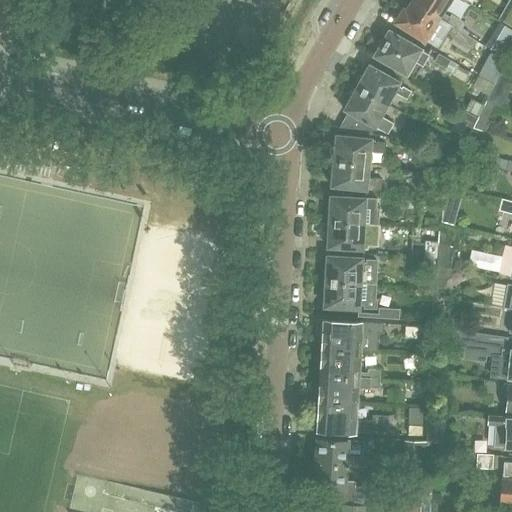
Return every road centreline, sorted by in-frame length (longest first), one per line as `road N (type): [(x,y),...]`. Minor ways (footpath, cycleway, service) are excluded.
road 1 (residential): [(267,511),(287,135)]
road 2 (residential): [(287,135),(0,77)]
road 3 (residential): [(287,135),(296,97),(354,0)]
